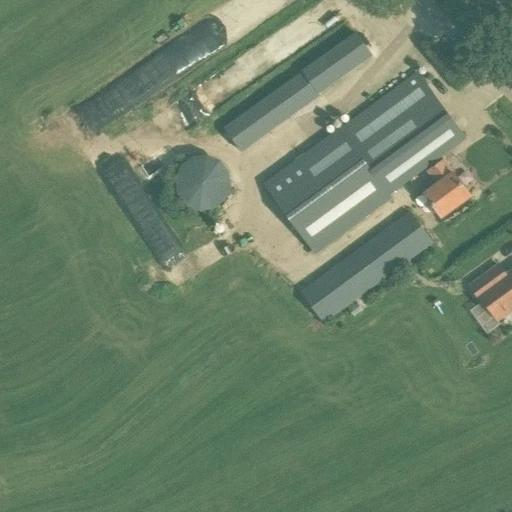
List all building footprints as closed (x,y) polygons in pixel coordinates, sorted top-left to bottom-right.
[(262,2),(175,42),(187,66),(273,26),(262,2)] [(344,111),(420,50),(409,36),(333,97),(344,111)] [(340,62),(349,77),(384,57),(375,42),(340,62)] [(467,139),(418,71),(341,127),(263,183),(316,255),(393,198),(391,194),(467,139)] [(241,140),(250,151),(304,109),(295,97),(241,140)] [(201,211),(215,210),(226,202),(233,187),(231,172),(222,161),(208,155),(194,157),(182,166),(176,180),(178,194),(187,206),(201,211)] [(442,218),(472,196),(444,159),(427,171),(436,185),(425,194),(442,218)] [(324,324),(434,243),(411,211),(300,291),(324,324)] [(511,271),(508,274),(500,263),(468,286),(480,303),(492,295),(505,314),(511,309),(511,271)]
